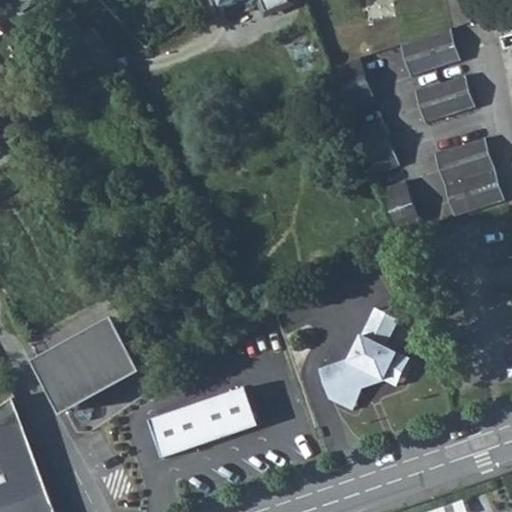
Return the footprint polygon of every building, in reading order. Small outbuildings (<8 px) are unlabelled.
[(223,0),(227,6),(241,0),(262,0),(268,12),(293,2),(291,0),(223,0)] [(393,0),(360,0),(364,22),(396,17),(393,0)] [(77,40),(109,82),(110,82),(126,73),(127,72),(128,72),(93,28),(77,40)] [(454,29),(404,43),(414,74),(463,60),(454,29)] [(362,55),(333,63),(352,111),(379,101),(362,55)] [(427,122),(477,107),(467,75),(418,89),(427,122)] [(384,116),(357,126),(374,174),(402,164),(384,116)] [(436,152),(454,218),(504,205),(486,138),(436,152)] [(379,187),(396,235),(423,226),(407,178),(379,187)] [(246,297),(259,320),(286,303),(274,282),(246,297)] [(378,307),(366,333),(389,343),(400,318),(378,307)] [(43,369),(62,406),(88,392),(77,372),(131,343),(122,326),(43,369)] [(355,360),(324,370),(333,398),(354,409),(365,387),(389,379),(392,379),(403,383),(415,355),(389,343),(366,333),(355,360)] [(131,343),(77,372),(88,392),(142,363),(131,343)] [(153,422),(169,461),(263,425),(247,386),(153,422)] [(0,511),(60,511),(28,424),(0,433),(0,511)]
